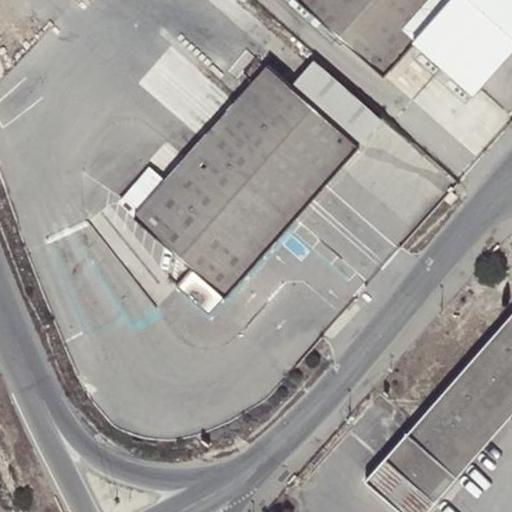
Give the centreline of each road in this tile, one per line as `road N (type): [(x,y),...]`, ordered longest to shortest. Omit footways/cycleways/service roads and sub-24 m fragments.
road 1 (tertiary): [(268,458),(511,176)]
road 2 (primary): [(268,458),(155,474),(112,464),(63,417),(9,335)]
road 3 (unknown): [(274,0),(498,192)]
road 4 (primary): [(86,511),(9,335)]
